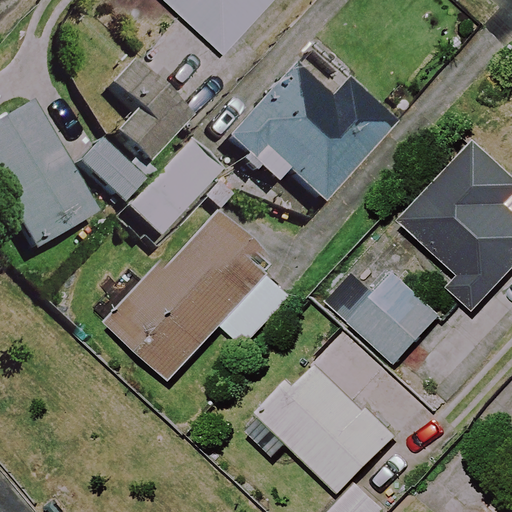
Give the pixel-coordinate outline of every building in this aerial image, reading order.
[(168,0),(222,50),(269,0),(168,0)] [(322,103),(287,71),(220,144),(267,187),(279,174),(315,207),(388,128),(340,84),(322,103)] [(180,124),(123,72),(104,92),(124,110),(104,132),(141,166),(180,124)] [(87,220),(22,108),(0,121),(0,210),(26,255),(87,220)] [(74,121),(50,147),(115,208),(139,182),(74,121)] [(511,272),(511,181),(474,146),(401,224),(451,271),(440,283),(473,314),(511,272)] [(121,215),(143,235),(165,210),(173,217),(211,176),(181,149),(121,215)] [(292,299),(269,277),(211,222),(112,327),(171,383),(222,329),(244,350),(292,299)] [(441,317),(390,272),(368,297),(346,278),(324,303),(397,367),(441,317)] [(395,439),(312,361),(259,417),(342,495),(395,439)] [(383,511),(356,486),(331,511),(383,511)]
